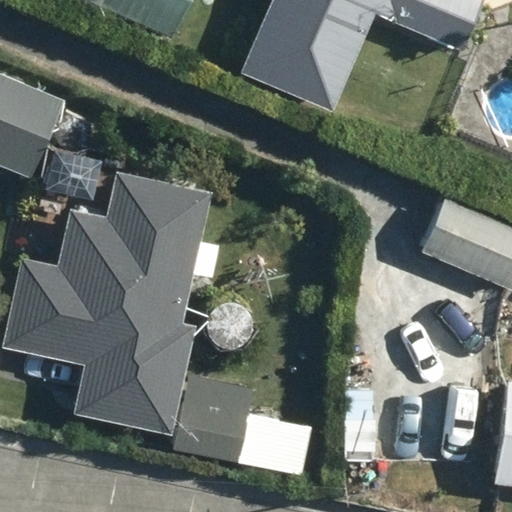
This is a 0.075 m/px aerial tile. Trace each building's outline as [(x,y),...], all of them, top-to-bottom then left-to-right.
[(72,0),(161,36),(176,0),(72,0)] [(252,0),(224,71),(317,109),(356,11),(449,49),(468,0),(252,0)] [(0,75),(0,168),(15,175),(48,96),(0,75)] [(0,346),(70,363),(60,409),(155,431),(180,325),(165,321),(176,273),(196,277),(204,243),(184,238),(195,191),(97,169),(87,214),(52,206),(38,266),(3,259),(0,271),(0,346)] [(511,232),(431,197),(409,247),(500,287),(511,260),(511,232)] [(511,306),(511,294),(433,264),(420,298),(502,331),(511,306)] [(235,412),(240,385),(174,373),(160,449),(288,472),(297,423),(235,412)] [(480,484),(511,487),(511,379),(492,377),(480,484)]
